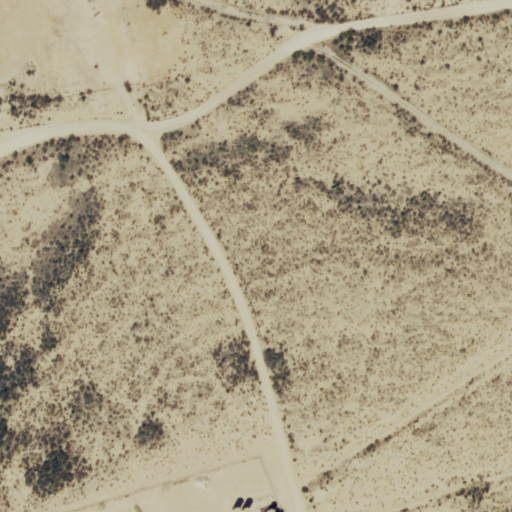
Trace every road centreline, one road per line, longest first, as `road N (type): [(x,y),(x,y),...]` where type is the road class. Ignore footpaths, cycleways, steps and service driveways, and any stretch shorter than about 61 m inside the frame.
road 1 (track): [(511,205),(354,114),(315,54),(0,42)]
road 2 (track): [(287,511),(250,378),(106,44)]
road 3 (track): [(511,35),(315,54)]
